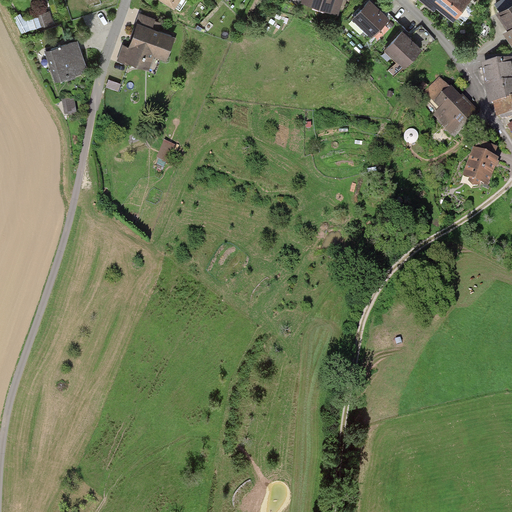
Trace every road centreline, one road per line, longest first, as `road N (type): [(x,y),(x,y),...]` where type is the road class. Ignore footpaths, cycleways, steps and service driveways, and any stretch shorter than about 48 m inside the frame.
road 1 (track): [(511,181),(376,286),(351,366),(332,511)]
road 2 (track): [(0,453),(12,384),(69,213)]
road 3 (residential): [(125,0),(69,213)]
